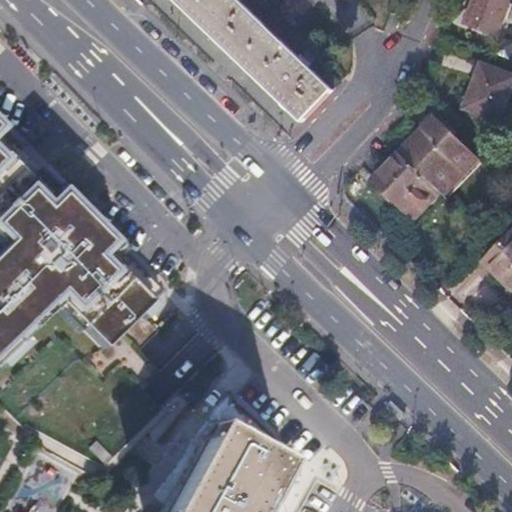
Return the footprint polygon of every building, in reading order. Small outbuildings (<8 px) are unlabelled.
[(175,0),(299,118),(330,87),(237,0),(175,0)] [(505,0),(468,0),(460,21),(493,33),(505,0)] [(511,77),(511,75),(478,62),(460,108),(495,121),(511,77)] [(433,116),(397,153),(439,193),(446,200),(481,163),(433,116)] [(0,359),(50,310),(97,356),(139,315),(96,272),(114,255),(55,195),(42,208),(0,166),(0,135),(2,133),(0,131),(0,359)] [(397,153),(371,181),(413,220),(439,193),(397,153)] [(511,232),(510,231),(479,264),(511,295),(511,232)] [(31,401),(19,422),(59,445),(63,445),(109,472),(127,441),(96,437),(98,422),(109,423),(110,420),(116,421),(143,436),(159,409),(143,400),(141,418),(105,414),(101,411),(102,403),(91,402),(74,393),(104,396),(109,386),(108,386),(72,365),(54,395),(53,404),(31,401)] [(257,511),(285,463),(215,427),(169,511),(257,511)]
